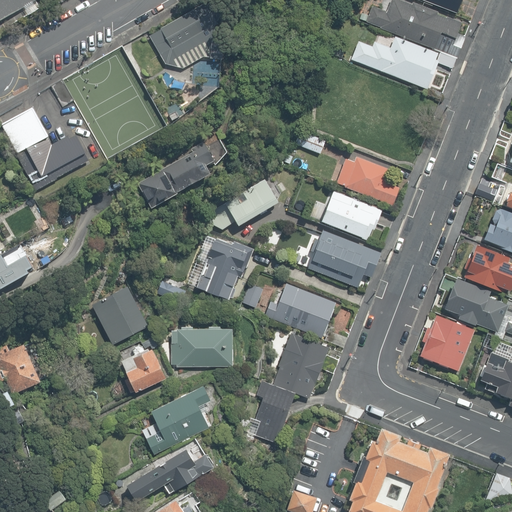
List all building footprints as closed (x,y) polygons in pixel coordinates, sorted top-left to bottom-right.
[(0,0),(0,21),(35,0),(0,0)] [(470,25),(399,0),(395,0),(391,11),(377,6),(371,22),(462,59),(470,25)] [(464,0),(429,0),(460,13),(464,0)] [(217,53),(192,11),(145,37),(161,67),(180,70),(199,59),(217,61),(217,53)] [(444,56),(398,37),(394,48),(364,41),(354,60),(431,91),(444,56)] [(109,52),(133,100),(88,123),(108,160),(131,148),(135,156),(151,147),(147,138),(167,127),(124,45),(109,52)] [(49,136),(33,106),(2,124),(1,124),(36,191),(57,179),(89,161),(88,159),(76,136),(70,139),(68,136),(52,144),(48,137),(49,136)] [(331,142),(307,132),(303,144),(326,153),(331,142)] [(213,160),(201,141),(139,181),(152,209),(211,172),(207,163),(213,160)] [(358,161),(348,159),(339,182),(397,205),(403,188),(392,182),(397,172),(360,158),(358,161)] [(282,202),(267,177),(226,204),(241,226),(282,202)] [(385,211),(325,188),(314,217),(373,240),(385,211)] [(511,213),(495,208),(483,240),(511,250),(511,213)] [(381,253),(325,232),(311,268),(365,289),(381,253)] [(232,247),(215,240),(196,290),(228,302),(238,278),(242,279),(253,250),(234,242),(232,247)] [(511,260),(506,256),(477,246),(463,277),(511,294),(511,260)] [(0,278),(21,267),(11,249),(0,255),(0,278)] [(185,282),(165,275),(159,291),(179,298),(185,282)] [(490,290),(456,277),(443,308),(459,315),(458,319),(476,325),(495,331),(494,335),(504,339),(506,332),(511,332),(511,315),(506,313),(509,303),(488,296),(490,290)] [(336,304),(286,285),(277,305),(270,302),(264,317),(322,340),(336,304)] [(148,327),(127,287),(92,305),(112,346),(148,327)] [(476,329),(438,314),(422,354),(460,369),(476,329)] [(232,330),(171,331),(171,365),(176,365),(177,368),(233,367),(232,330)] [(332,346),(292,332),(277,383),(314,397),(332,346)] [(40,382),(24,344),(0,354),(0,368),(0,381),(0,382),(5,380),(12,395),(40,382)] [(166,379),(152,350),(149,351),(148,349),(145,351),(143,347),(139,345),(134,346),(133,351),(134,355),(120,361),(135,393),(166,379)] [(511,355),(491,348),(479,379),(497,385),(495,391),(511,397),(511,355)] [(299,395),(255,380),(239,432),(282,445),(299,395)] [(211,401),(203,386),(151,412),(157,423),(142,430),(154,455),(209,428),(199,407),(211,401)] [(426,511),(449,454),(379,427),(378,430),(374,440),(368,437),(358,462),(355,471),(345,498),(348,499),(343,511),(426,511)] [(214,466),(205,453),(194,460),(186,448),(126,486),(135,502),(163,485),(169,494),(214,466)] [(511,489),(509,476),(495,472),(485,502),(511,496),(511,489)] [(310,511),(316,496),(293,489),(287,508),(298,511),(310,511)] [(183,511),(175,500),(155,511),(183,511)]
